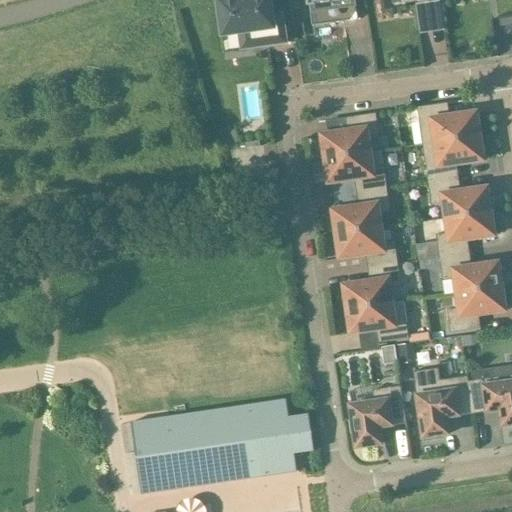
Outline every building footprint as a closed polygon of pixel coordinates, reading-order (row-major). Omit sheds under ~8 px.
[(257,32),(259,48),(285,44),(281,16),(271,18),(268,0),(225,0),(217,1),(222,37),(257,32)] [(307,0),(308,5),(312,27),(357,20),(354,0),(307,0)] [(416,108),(422,146),(478,138),(475,114),(449,118),(447,104),(416,108)] [(324,160),(369,154),(367,140),(379,138),(375,114),(345,119),(347,133),(321,137),(321,140),(319,140),(321,158),(324,157),(324,160)] [(422,146),(427,184),(458,179),(456,165),(482,162),(478,138),(422,146)] [(356,194),(386,190),(383,166),(371,168),(369,154),(324,160),(325,163),(322,164),(324,181),(327,180),(328,184),(354,180),(356,194)] [(274,160),(221,168),(230,198),(278,189),(278,186),(274,187),(270,164),(274,163),(274,160)] [(443,205),(445,220),(489,213),(489,210),(492,209),(489,192),(486,193),(486,189),(460,193),(458,179),(427,184),(431,207),(443,205)] [(335,236),(380,229),(378,215),(390,213),(386,190),(356,194),(358,208),(332,212),(332,215),(330,216),(332,233),(335,232),(335,236)] [(435,236),(438,259),(469,254),(467,241),(493,237),(492,233),(495,233),(493,216),(490,216),(489,213),(445,220),(447,234),(435,236)] [(367,269),(397,265),(394,241),(382,243),(380,229),(335,236),(336,238),(333,239),(335,256),(338,256),(339,259),(365,255),(367,269)] [(454,280),(456,294),(500,288),(497,264),(471,268),(469,254),(438,259),(442,282),(454,280)] [(437,258),(418,261),(422,286),(441,283),(437,258)] [(391,304),(391,303),(389,290),(401,288),(397,265),(367,269),(369,283),(343,287),(343,291),(341,291),(343,308),(346,308),(346,311),(391,304)] [(446,311),(449,334),(480,330),(478,316),(504,312),(503,308),(506,308),(504,291),(501,291),(500,288),(456,294),(458,309),(446,311)] [(376,331),(378,344),(408,340),(403,302),(391,303),(391,304),(346,311),(347,314),(344,314),(346,331),(349,331),(350,334),(376,331)] [(412,344),(395,346),(397,363),(414,361),(412,344)] [(511,425),(511,367),(499,369),(502,384),(484,387),(483,380),(468,382),(472,415),(499,411),(502,427),(511,425)] [(413,373),(422,439),(448,435),(446,419),(472,415),(468,382),(468,377),(440,381),(438,369),(413,373)] [(349,406),(356,449),(381,445),(379,429),(406,424),(401,387),(372,391),(374,403),(349,406)] [(131,423),(142,495),(296,472),(293,455),(313,452),(308,415),(288,418),(285,400),(131,423)]
